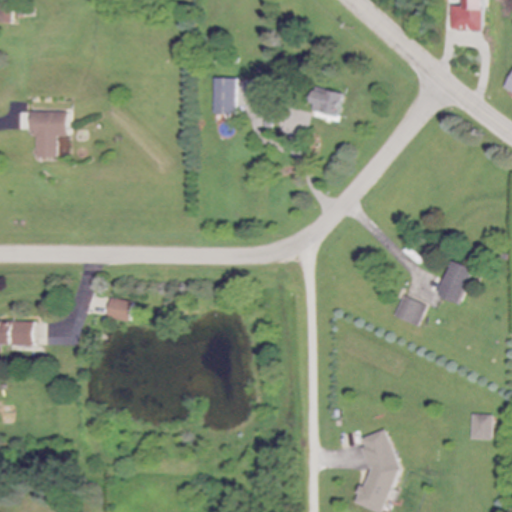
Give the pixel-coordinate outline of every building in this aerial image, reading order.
[(456,7),(454,32),(488,33),(489,0),(468,0),(468,8),(456,7)] [(2,23),(16,25),(18,7),(4,6),(2,23)] [(218,116),(240,117),(241,80),(218,80),(218,116)] [(345,119),(351,96),(322,88),(316,111),(345,119)] [(62,159),(62,137),(73,137),(74,114),(37,113),(36,136),(42,136),(42,159),(62,159)] [(480,270),(457,262),(445,298),(467,306),(480,270)] [(423,327),(430,306),(405,298),(399,320),(423,327)] [(138,304),(116,299),(112,319),(134,324),(138,304)] [(4,346),(38,347),(39,324),(0,322),(0,354),(4,355),(4,346)] [(497,417),(476,416),(475,441),(496,442),(497,417)] [(380,511),(390,511),(406,474),(392,431),(371,438),(367,449),(376,476),(371,487),(368,488),(361,504),(380,511)]
